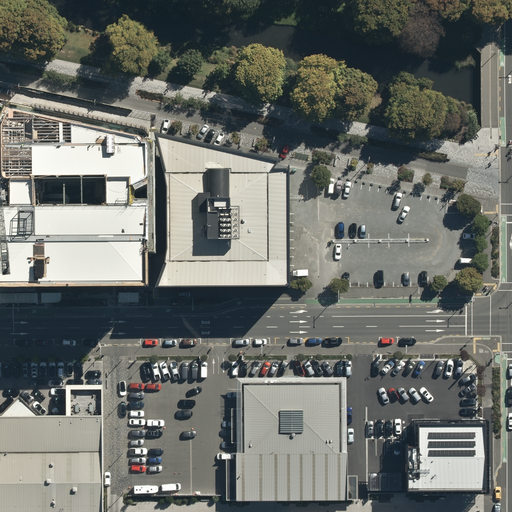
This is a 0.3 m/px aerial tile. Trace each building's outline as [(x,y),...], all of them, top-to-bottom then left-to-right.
[(13,110),(10,111),(1,126),(2,174),(4,178),(10,179),(9,206),(0,206),(0,289),(147,289),(147,199),(131,198),(131,185),(144,178),(146,177),(147,175),(146,143),(137,136),(13,110)] [(288,166),(156,139),(167,186),(169,248),(167,263),(158,289),(289,288),(288,166)] [(340,388),(241,389),(242,458),(235,458),(236,506),(347,504),(346,460),(340,460),(340,388)] [(1,415),(0,415),(0,511),(103,511),(102,390),(66,391),(66,417),(42,417),(20,396),(1,415)] [(481,431),(405,431),(405,492),(481,490),(481,431)]
